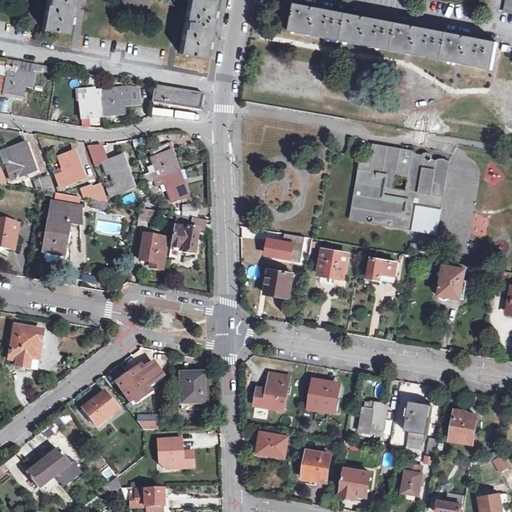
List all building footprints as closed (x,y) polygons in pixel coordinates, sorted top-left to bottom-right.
[(48,0),(43,28),(67,32),(70,16),(72,16),(75,0),(48,0)] [(189,0),(189,4),(179,55),(204,59),(207,42),(209,42),(211,31),(214,19),(212,19),(215,0),(189,0)] [(316,8),(299,5),(294,31),(440,59),(495,70),(499,42),(461,35),(411,26),(362,17),(316,8)] [(58,68),(8,59),(7,65),(5,78),(2,95),(24,99),(27,82),(33,83),(34,73),(56,77),(58,68)] [(205,95),(156,86),(154,101),(179,105),(203,110),(203,102),(205,95)] [(131,88),(101,91),(104,116),(126,114),(125,106),(141,105),(139,90),(131,88)] [(95,89),(77,91),(78,102),(80,102),(82,119),(104,116),(101,91),(95,92),(95,89)] [(1,100),(0,105),(0,111),(7,113),(9,101),(1,100)] [(152,107),(151,115),(172,118),(173,110),(152,107)] [(15,163),(6,167),(12,181),(36,171),(26,144),(17,148),(10,150),(15,163)] [(169,144),(153,150),(161,171),(153,175),(155,181),(180,173),(169,144)] [(374,160),(362,159),(351,221),(437,235),(450,162),(448,162),(444,159),(439,159),(432,163),(432,155),(430,154),(424,154),(423,157),(416,155),(415,152),(414,151),(414,155),(376,148),(374,160)] [(64,171),(56,175),(61,188),(85,180),(75,153),(66,156),(60,158),(64,171)] [(113,161),(104,164),(108,176),(111,175),(113,181),(116,188),(108,191),(110,197),(134,189),(123,157),(113,161)] [(180,173),(155,181),(158,187),(166,184),(171,199),(187,193),(180,173)] [(49,177),(35,182),(38,191),(56,195),(49,177)] [(116,188),(113,181),(106,184),(108,191),(116,188)] [(92,186),(81,190),(85,200),(109,204),(102,185),(93,188),(92,186)] [(197,204),(183,208),(183,216),(195,218),(198,219),(197,204)] [(82,210),(54,205),(46,251),(55,253),(64,255),(70,223),(83,226),(82,210)] [(148,210),(141,209),(139,222),(146,223),(148,210)] [(470,233),(485,237),(490,218),(475,214),(470,233)] [(183,216),(178,215),(172,249),(185,251),(185,253),(195,255),(200,232),(193,230),(195,218),(183,216)] [(19,226),(0,222),(0,248),(2,249),(15,251),(19,226)] [(168,239),(146,236),(142,260),(152,262),(152,268),(163,270),(168,239)] [(314,239),(304,237),(302,253),(311,254),(314,239)] [(325,251),(321,275),(332,277),(344,279),(348,256),(325,251)] [(398,264),(373,259),(370,279),(384,282),(396,284),(398,264)] [(466,271),(445,267),(441,296),(446,300),(452,299),(461,300),(464,281),(466,271)] [(291,299),(295,275),(270,271),(266,295),(279,297),(291,299)] [(40,331),(14,327),(9,359),(17,361),(17,367),(35,370),(40,331)] [(131,371),(114,384),(121,392),(122,391),(130,402),(140,395),(138,392),(160,376),(150,364),(134,375),(131,371)] [(193,372),(179,373),(179,404),(197,404),(197,410),(206,410),(205,372),(193,372)] [(278,374),(270,372),(267,388),(256,386),(254,403),(265,405),(265,404),(283,408),(289,376),(278,374)] [(327,383),(314,381),(310,405),(332,409),(337,384),(327,383)] [(118,410),(104,392),(93,401),(82,410),(96,428),(118,410)] [(420,402),(409,400),(404,429),(408,429),(405,449),(421,451),(424,432),(426,432),(431,404),(420,402)] [(374,401),(373,410),(362,408),(359,429),(372,431),(372,433),(382,434),(387,403),(374,401)] [(464,409),(454,408),(450,436),(471,439),(475,414),(464,412),(464,409)] [(42,433),(50,440),(69,418),(60,411),(42,433)] [(287,436),(260,431),(258,443),(257,452),(284,457),(287,436)] [(434,452),(437,437),(429,436),(427,451),(434,452)] [(181,438),(157,440),(158,463),(169,463),(170,469),(193,467),(192,451),(181,451),(181,438)] [(42,461),(27,473),(31,478),(29,479),(31,482),(33,481),(39,488),(54,477),(60,485),(75,473),(63,458),(64,456),(61,454),(60,454),(57,450),(42,461)] [(330,454),(307,451),(303,476),(313,478),(325,480),(330,454)] [(503,455),(493,460),(499,473),(509,468),(503,455)] [(3,463),(0,465),(0,477),(9,471),(3,463)] [(421,465),(406,463),(401,491),(410,492),(418,494),(422,473),(420,473),(421,465)] [(107,481),(114,476),(108,468),(102,472),(107,481)] [(370,473),(345,469),(340,494),(354,496),(354,493),(366,494),(370,473)] [(121,488),(116,476),(102,488),(108,497),(121,488)] [(163,489),(129,491),(129,497),(131,497),(131,501),(145,501),(145,507),(163,506),(163,498),(163,489)] [(459,511),(462,494),(448,491),(447,500),(438,498),(436,511),(442,511),(459,511)] [(501,511),(497,492),(478,495),(481,511),(501,511)]
